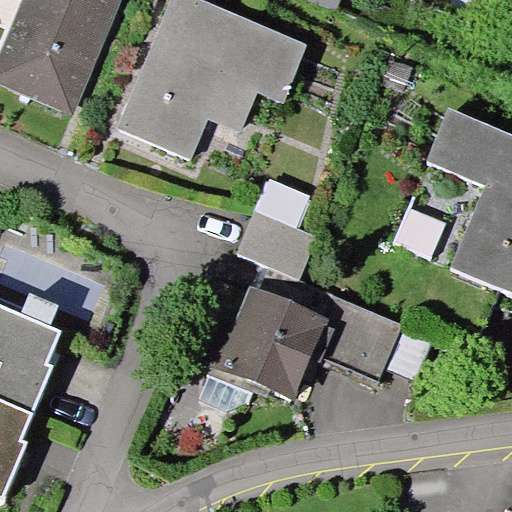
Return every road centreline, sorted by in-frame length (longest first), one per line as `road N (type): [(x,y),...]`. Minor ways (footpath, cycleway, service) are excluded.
road 1 (residential): [(0,154),(117,205),(165,243),(169,296),(105,450),(91,511)]
road 2 (residential): [(511,427),(262,468),(145,511)]
